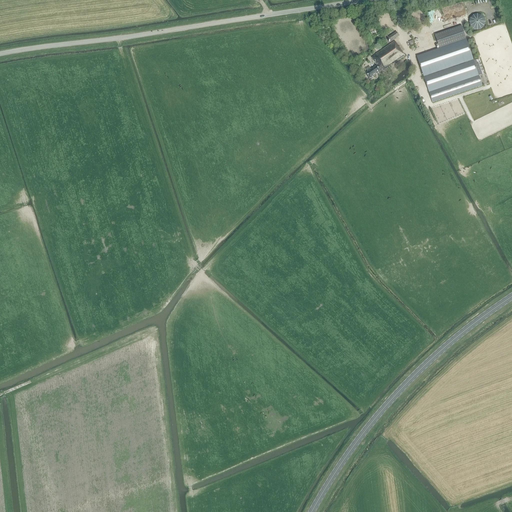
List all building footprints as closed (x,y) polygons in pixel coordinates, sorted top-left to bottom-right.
[(440,8),(434,10),(437,19),(443,17),(440,8)] [(468,18),(472,31),(486,27),(482,14),(468,18)] [(435,46),(436,50),(416,56),(429,93),(479,76),(462,25),(434,35),(438,45),(435,46)] [(391,42),(399,36),(396,32),(388,37),(391,42)] [(382,72),(404,56),(394,42),(371,58),(377,66),(365,74),(369,79),(381,70),(382,72)] [(479,76),(429,93),(432,103),(482,86),(479,76)]
